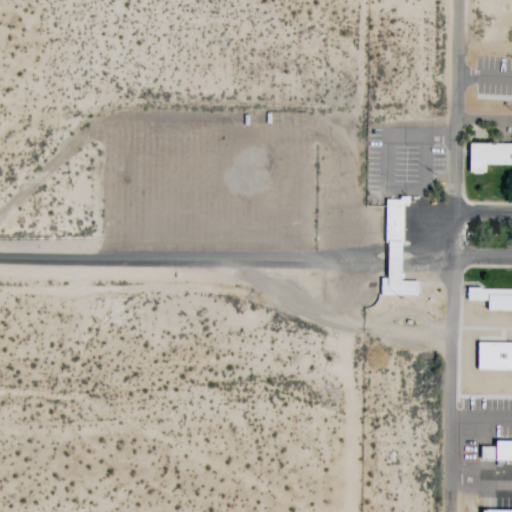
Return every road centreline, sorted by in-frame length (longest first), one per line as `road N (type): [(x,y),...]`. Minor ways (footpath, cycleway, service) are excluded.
road 1 (residential): [(457,0),(448,511)]
road 2 (residential): [(0,254),(452,253)]
